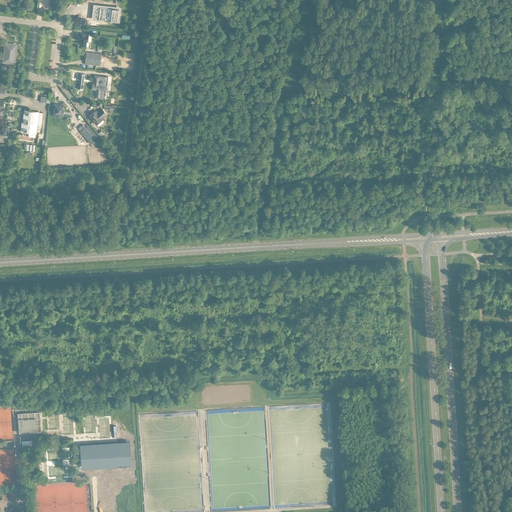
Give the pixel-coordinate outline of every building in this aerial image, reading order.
[(100,21),(118,23),(119,11),(101,9),(100,21)] [(87,43),(88,44),(89,40),(89,37),(79,35),(78,42),(81,43),(81,45),(80,48),(86,49),(87,43)] [(7,65),(15,66),(16,57),(15,56),(16,51),(16,50),(17,48),(16,47),(15,46),(13,46),(9,46),(8,52),(7,53),(5,53),(4,61),(3,62),(3,63),(4,64),(5,65),(6,65),(7,65)] [(85,66),(100,68),(102,56),(87,54),(85,66)] [(93,85),(92,92),(96,92),(95,100),(101,101),(102,93),(103,93),(103,87),(99,86),(100,78),(95,78),(94,85),(93,85)] [(55,107),(55,110),(54,111),(54,113),(54,114),(54,116),(55,116),(56,117),(58,117),(58,116),(62,117),(63,114),(63,115),(64,108),(55,107)] [(96,113),(90,118),(97,127),(97,126),(99,129),(105,124),(103,122),(103,121),(102,120),(107,116),(103,111),(98,115),(96,113)] [(26,135),(37,136),(38,127),(39,117),(39,114),(25,112),(23,125),(27,125),(26,135)] [(18,416),(19,421),(22,421),(23,432),(37,431),(37,434),(42,433),(41,414),(18,416)] [(131,443),(81,446),(82,470),(132,467),(131,443)]
